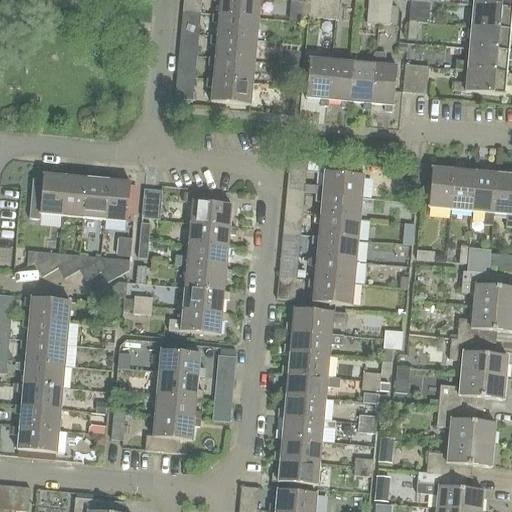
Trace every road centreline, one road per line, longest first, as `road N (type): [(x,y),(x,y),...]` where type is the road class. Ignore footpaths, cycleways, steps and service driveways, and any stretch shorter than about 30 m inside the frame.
road 1 (residential): [(150,156),(271,167),(243,464),(224,488)]
road 2 (residential): [(173,485),(0,470)]
road 3 (residential): [(150,156),(164,0)]
road 4 (residential): [(0,142),(150,156)]
